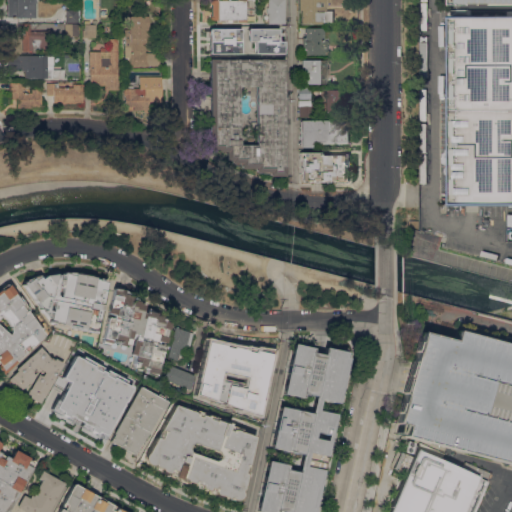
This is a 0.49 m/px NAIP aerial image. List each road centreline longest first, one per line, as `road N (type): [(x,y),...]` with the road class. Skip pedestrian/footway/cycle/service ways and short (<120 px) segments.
road 1 (residential): [(384,321),(233,318),(90,249),(29,251),(0,264)]
road 2 (residential): [(385,199),(312,199),(242,184),(117,129),(0,133)]
road 3 (residential): [(384,236),(384,0)]
road 4 (residential): [(185,511),(87,463),(0,405)]
road 5 (residential): [(178,150),(180,0)]
road 6 (residential): [(341,511),(374,368)]
